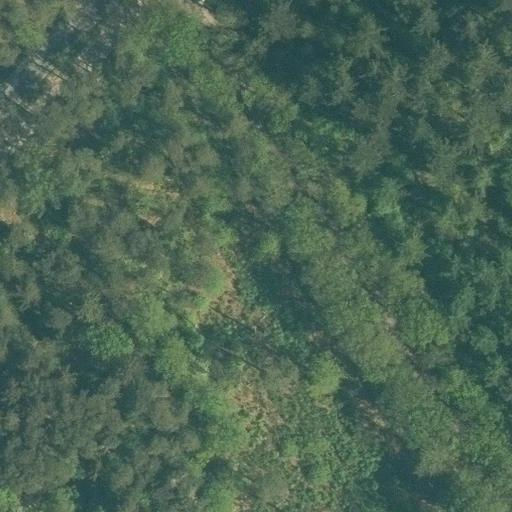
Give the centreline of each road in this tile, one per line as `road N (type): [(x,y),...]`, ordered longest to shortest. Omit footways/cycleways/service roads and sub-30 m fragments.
road 1 (track): [(504,511),(185,0)]
road 2 (secondary): [(0,107),(102,0)]
